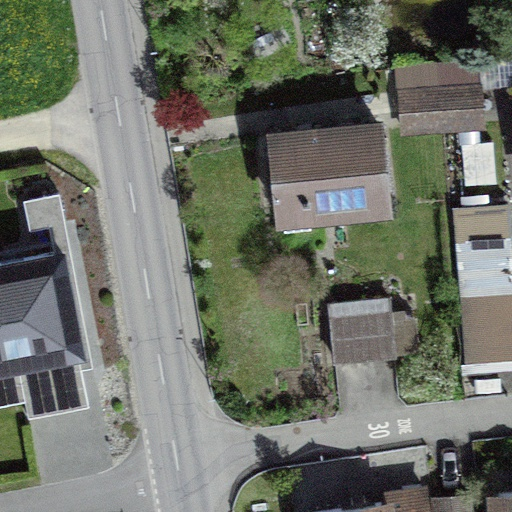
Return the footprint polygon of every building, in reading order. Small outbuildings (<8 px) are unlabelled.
[(480,86),(442,87),(444,124),(482,123),(480,86)] [(442,87),(401,90),(403,127),(444,124),(442,87)] [(282,222),(399,215),(393,114),(275,121),(282,222)] [(511,340),(511,251),(507,203),(453,208),(468,345),(511,340)] [(29,413),(93,400),(62,250),(0,262),(0,358),(17,355),(29,413)] [(409,296),(330,303),(335,353),(413,346),(409,296)] [(511,511),(511,482),(493,484),(494,511),(511,511)] [(402,511),(400,493),(291,509),(291,511),(402,511)] [(469,511),(468,493),(436,496),(437,511),(469,511)]
